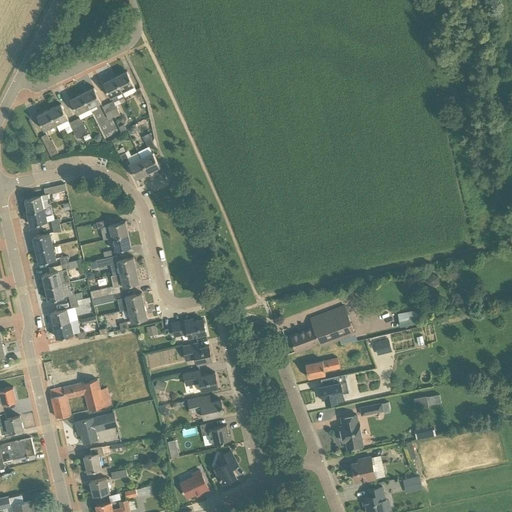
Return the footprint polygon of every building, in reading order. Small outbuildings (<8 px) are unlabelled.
[(127,71),(115,77),(123,92),(135,86),(127,71)] [(112,97),(114,101),(114,102),(125,97),(123,92),(115,77),(103,83),(111,97),(112,97)] [(82,93),(90,108),(101,102),(94,87),(82,93)] [(143,95),(140,88),(134,91),(137,98),(143,95)] [(70,99),(78,114),(90,108),(82,93),(70,99)] [(114,102),(114,101),(108,104),(114,117),(115,118),(121,115),(114,102)] [(49,110),(56,124),(68,119),(61,104),(49,110)] [(114,117),(108,104),(102,106),(109,119),(114,117)] [(45,130),(56,124),(49,110),(37,116),(45,130)] [(81,117),(75,120),(78,127),(84,124),(81,117)] [(78,127),(75,120),(69,123),(73,129),(78,127)] [(88,133),(84,124),(78,127),(83,135),(88,133)] [(78,127),(73,129),(77,138),(83,135),(78,127)] [(155,146),(152,141),(152,140),(153,139),(150,133),(142,137),(149,150),(155,146)] [(41,137),(51,156),(59,153),(52,139),(50,140),(47,134),(41,137)] [(141,158),(149,173),(161,167),(153,152),(141,158)] [(141,158),(130,163),(129,164),(137,179),(149,173),(141,158)] [(28,212),(44,208),(52,207),(49,194),(67,190),(65,184),(44,188),(45,194),(25,199),(28,212)] [(47,221),(44,208),(28,212),(31,225),(47,221)] [(51,220),(52,227),(60,225),(59,218),(51,220)] [(104,240),(112,238),(129,234),(126,221),(105,226),(104,221),(97,222),(98,229),(101,228),(104,240)] [(62,231),(60,225),(52,227),(54,233),(62,231)] [(34,237),(37,250),(53,246),(50,233),(34,237)] [(132,247),(129,234),(112,238),(115,251),(132,247)] [(53,246),(37,250),(40,263),(56,259),(53,246)] [(134,257),(118,260),(117,255),(112,256),(105,258),(96,260),(96,261),(97,267),(98,267),(111,264),(113,275),(137,270),(134,257)] [(46,287),(62,284),(70,282),(67,269),(78,267),(79,274),(86,273),(84,265),(83,265),(81,259),(69,262),(61,264),(63,270),(43,274),(46,287)] [(92,299),(112,294),(121,292),(119,287),(123,286),(124,286),(140,283),(137,270),(113,275),(111,276),(113,285),(90,290),(92,299)] [(429,284),(434,287),(439,283),(439,277),(433,274),(428,278),(429,284)] [(62,284),(46,287),(49,300),(65,297),(62,284)] [(122,298),(121,292),(112,294),(114,300),(117,299),(122,298)] [(142,292),(126,296),(128,307),(129,309),(145,305),(142,292)] [(68,295),(70,302),(78,300),(76,293),(68,295)] [(79,306),(78,300),(70,302),(71,308),(79,306)] [(148,318),(145,305),(129,309),(132,322),(148,318)] [(314,342),(319,340),(321,346),(355,334),(345,306),(311,319),(314,327),(291,336),(297,352),(315,345),(314,342)] [(54,325),(70,321),(67,308),(51,312),(54,325)] [(417,310),(398,314),(400,327),(420,323),(417,310)] [(82,324),(96,321),(97,321),(96,316),(95,316),(81,319),(82,324)] [(172,323),(175,335),(182,333),(181,329),(186,327),(189,338),(207,334),(203,319),(194,321),(193,318),(185,320),(185,321),(173,324),(172,323)] [(70,321),(54,325),(57,338),(74,334),(70,321)] [(128,321),(120,323),(121,330),(129,328),(128,321)] [(149,337),(158,334),(156,325),(147,327),(149,337)] [(85,332),(85,331),(77,333),(79,339),(86,338),(85,332)] [(377,349),(391,346),(389,339),(375,343),(377,349)] [(196,342),(183,345),(186,360),(197,358),(198,363),(213,360),(209,346),(197,348),(196,342)] [(309,378),(326,374),(325,371),(340,367),(338,358),(323,361),(323,360),(306,364),(309,378)] [(200,369),(184,373),(186,385),(200,382),(202,391),(219,387),(215,372),(201,375),(200,369)] [(320,387),(321,388),(319,389),(321,397),(322,396),(323,398),(325,397),(327,404),(337,402),(337,401),(344,399),(343,394),(341,383),(347,382),(345,374),(322,379),(323,386),(320,387)] [(68,397),(87,392),(91,409),(113,404),(109,387),(102,389),(99,379),(66,387),(65,386),(50,389),(57,418),(72,414),(68,397)] [(164,391),(167,383),(157,380),(155,388),(164,391)] [(0,397),(1,397),(3,403),(3,404),(17,401),(13,387),(0,390),(0,397)] [(204,396),(188,400),(191,414),(203,411),(204,418),(223,414),(222,408),(223,408),(221,399),(206,403),(204,396)] [(427,396),(414,399),(416,409),(429,406),(427,397),(427,396)] [(389,401),(382,403),(383,411),(385,413),(390,412),(391,409),(389,401)] [(362,415),(383,411),(382,403),(360,407),(362,415)] [(164,405),(158,406),(159,411),(160,412),(160,414),(163,415),(165,417),(167,415),(170,414),(169,412),(170,409),(167,408),(164,405)] [(9,433),(24,430),(20,416),(7,419),(5,413),(0,414),(0,426),(8,425),(9,433)] [(114,413),(100,417),(92,419),(92,418),(76,422),(77,428),(80,428),(84,443),(98,439),(96,431),(117,426),(114,413)] [(346,441),(348,449),(363,446),(361,438),(363,438),(360,422),(358,423),(357,414),(341,418),(343,426),(340,426),(343,442),(346,441)] [(213,422),(200,424),(203,435),(211,434),(213,444),(224,442),(224,441),(230,439),(227,425),(214,427),(213,422)] [(414,431),(415,438),(434,433),(433,426),(414,431)] [(32,438),(0,445),(0,469),(5,469),(3,462),(35,454),(32,438)] [(406,443),(407,450),(414,448),(412,441),(406,443)] [(125,442),(111,445),(113,452),(126,450),(125,442)] [(105,455),(102,446),(91,449),(92,455),(84,456),(88,472),(102,469),(99,456),(105,455)] [(178,448),(170,450),(171,457),(179,455),(178,448)] [(230,450),(218,457),(222,464),(215,468),(221,479),(222,479),(224,483),(237,477),(231,465),(237,462),(230,450)] [(380,455),(371,457),(363,458),(364,461),(352,463),(356,481),(367,479),(368,480),(385,477),(380,455)] [(126,469),(111,472),(113,479),(128,476),(126,469)] [(208,488),(200,470),(193,474),(194,477),(181,483),(188,497),(208,488)] [(420,476),(417,476),(403,479),(404,486),(421,482),(420,476)] [(94,495),(110,492),(107,478),(91,481),(94,495)] [(138,497),(153,493),(151,485),(136,489),(138,497)] [(385,496),(382,487),(367,490),(369,497),(363,498),(364,505),(366,505),(367,511),(380,511),(385,511),(383,502),(382,497),(385,496)] [(136,489),(125,491),(127,499),(137,496),(136,489)] [(0,509),(11,507),(9,496),(0,497),(0,509)] [(121,508),(113,510),(111,501),(96,505),(97,511),(126,511),(130,511),(128,499),(120,501),(121,508)] [(34,511),(32,501),(13,506),(14,511),(34,511)]
